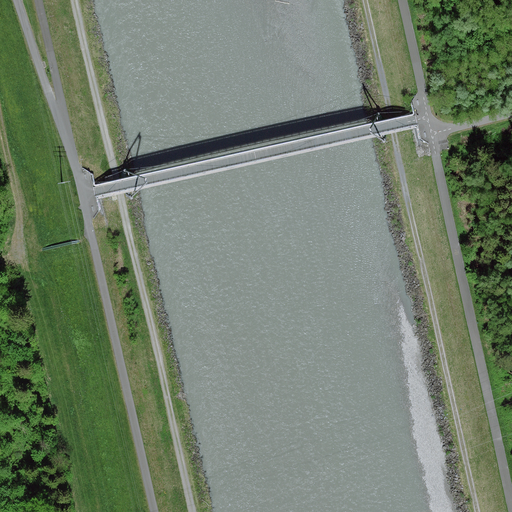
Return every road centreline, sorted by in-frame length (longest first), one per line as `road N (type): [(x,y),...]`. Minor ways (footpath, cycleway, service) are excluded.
road 1 (track): [(75,0),(192,511)]
road 2 (track): [(477,511),(365,0)]
road 3 (track): [(82,194),(153,511)]
road 4 (track): [(0,104),(25,207),(18,257),(0,262)]
road 5 (track): [(73,155),(16,0)]
road 6 (track): [(38,0),(73,155)]
